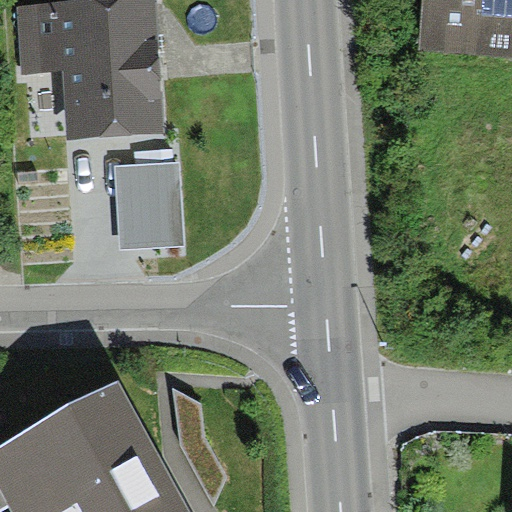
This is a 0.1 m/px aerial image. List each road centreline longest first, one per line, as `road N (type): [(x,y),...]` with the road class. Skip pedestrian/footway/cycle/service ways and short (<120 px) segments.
road 1 (residential): [(0,306),(326,301)]
road 2 (tertiary): [(326,301),(306,0)]
road 3 (residential): [(333,395),(511,404)]
